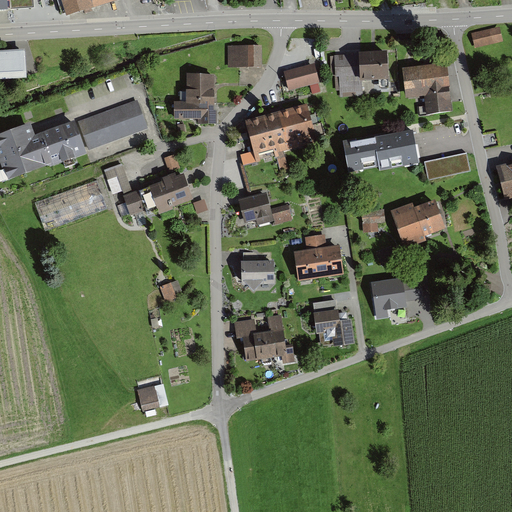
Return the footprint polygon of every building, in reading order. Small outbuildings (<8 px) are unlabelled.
[(10,0),(11,10),(34,8),(33,0),(10,0)] [(117,0),(62,0),(68,16),(117,0)] [(473,34),(476,48),(505,42),(503,29),(473,34)] [(261,67),(261,47),(232,48),(233,68),(261,67)] [(24,52),(0,52),(0,79),(25,79),(24,52)] [(386,54),(335,59),(339,96),(360,94),(359,82),(388,80),(386,54)] [(286,68),(290,90),(321,83),(316,62),(286,68)] [(446,64),(404,69),(408,99),(422,97),(424,116),(452,113),(446,64)] [(216,75),(186,75),(186,103),(174,103),(174,119),(215,119),(216,75)] [(135,99),(77,121),(89,150),(146,128),(135,99)] [(308,106),(247,122),(256,156),(317,141),(308,106)] [(72,124),(36,138),(30,123),(0,135),(0,165),(2,170),(0,171),(0,178),(2,183),(48,165),(50,167),(62,163),(65,169),(78,163),(76,157),(84,154),(72,124)] [(414,131),(343,143),(348,174),(419,163),(414,131)] [(467,153),(424,162),(428,180),(471,171),(467,153)] [(175,154),(164,158),(168,170),(180,166),(175,154)] [(511,162),(497,166),(504,197),(511,195),(511,162)] [(122,164),(104,170),(112,194),(130,188),(122,164)] [(148,187),(159,215),(173,210),(172,207),(191,200),(182,175),(177,177),(175,173),(163,177),(164,181),(148,187)] [(134,191),(122,195),(125,203),(118,206),(121,216),(129,214),(130,219),(143,214),(134,191)] [(266,193),(239,199),(246,225),(266,220),(268,225),(291,219),(287,201),(269,206),(266,193)] [(204,200),(193,205),(197,215),(208,210),(204,200)] [(426,242),(424,236),(444,230),(434,201),(415,208),(413,203),(392,211),(405,250),(426,242)] [(384,213),(362,214),(362,232),(385,231),(384,213)] [(306,251),(294,252),(298,281),(344,275),(340,246),(325,248),(323,236),(304,238),(306,251)] [(377,251),(382,264),(398,258),(393,245),(377,251)] [(275,262),(241,263),(242,289),(276,288),(275,262)] [(416,276),(371,282),(376,319),(389,317),(388,311),(408,308),(407,301),(419,299),(416,276)] [(178,298),(177,293),(183,291),(180,280),(162,286),(167,302),(178,298)] [(314,314),(318,335),(335,332),(338,347),(355,344),(350,319),(341,321),(338,309),(314,314)] [(283,317),(270,318),(271,333),(256,335),(254,320),(233,322),(236,345),(242,345),(244,361),(281,356),(282,365),(295,364),(292,347),(287,348),(283,317)] [(140,391),(142,411),(167,408),(164,387),(140,391)]
